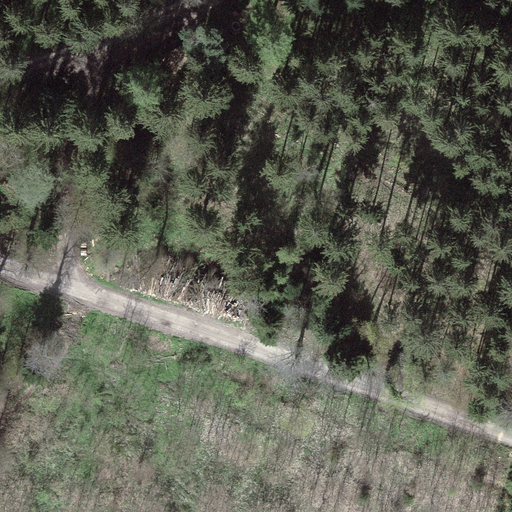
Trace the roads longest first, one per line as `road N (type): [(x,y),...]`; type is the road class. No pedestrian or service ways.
road 1 (track): [(0,263),(511,436)]
road 2 (track): [(74,286),(60,204),(64,128),(80,53)]
road 3 (unclassified): [(191,0),(80,53),(0,72)]
